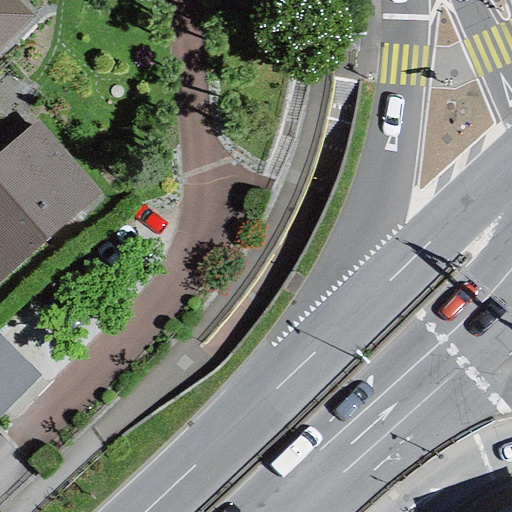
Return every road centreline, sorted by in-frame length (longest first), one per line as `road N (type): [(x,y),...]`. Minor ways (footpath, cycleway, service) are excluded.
road 1 (residential): [(0,467),(186,275),(209,210),(177,0)]
road 2 (primary): [(402,0),(401,67),(374,194),(316,322),(248,412)]
road 3 (primary): [(511,160),(248,412)]
road 4 (primary): [(358,449),(511,289)]
road 5 (primary): [(358,449),(445,404),(511,388)]
road 6 (primary): [(248,412),(141,511)]
road 7 (residential): [(406,511),(481,454),(511,443)]
